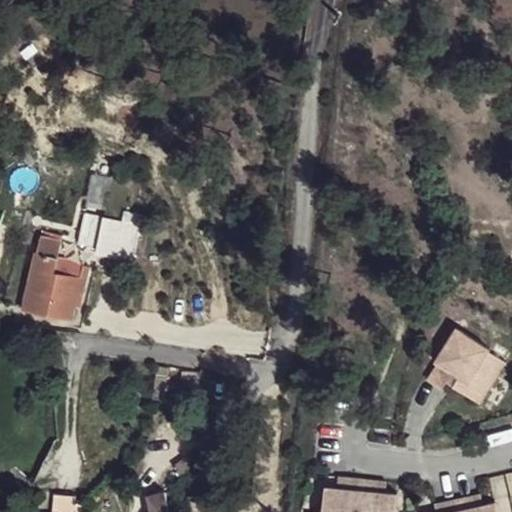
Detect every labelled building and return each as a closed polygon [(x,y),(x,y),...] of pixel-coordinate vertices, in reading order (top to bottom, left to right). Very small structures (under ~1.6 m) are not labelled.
[(85,214),(80,237),(100,242),(98,249),(117,253),(124,219),(85,214)] [(43,235),(30,309),(73,314),(77,296),(81,297),(88,261),(83,262),(80,274),(55,270),(58,258),(62,238),(43,235)] [(58,258),(55,270),(80,274),(83,262),(58,258)] [(497,353),(464,331),(442,364),(445,365),(434,382),(448,392),(456,380),(462,384),(460,388),(487,406),(511,368),(511,365),(495,355),(497,353)] [(350,496),(330,493),(327,511),(400,511),(402,502),(383,500),(384,489),(351,485),(350,496)] [(151,502),(152,511),(172,511),(168,496),(151,502)] [(447,511),(501,511),(501,506),(481,510),(478,499),(446,505),(447,511)]
